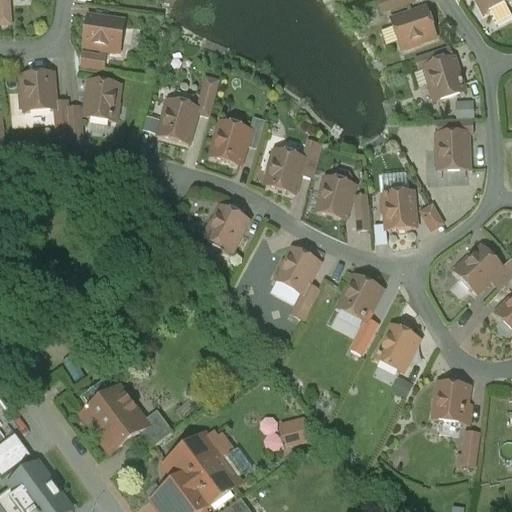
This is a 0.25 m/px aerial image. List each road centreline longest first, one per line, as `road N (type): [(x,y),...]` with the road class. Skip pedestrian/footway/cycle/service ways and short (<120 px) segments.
road 1 (residential): [(443,0),(487,67),(495,177),(474,226),(439,251),(411,266),(380,265),(205,181),(159,181)]
road 2 (unclassified): [(0,369),(108,511)]
